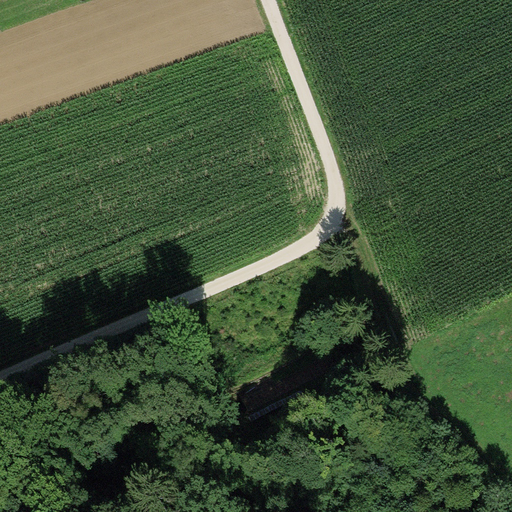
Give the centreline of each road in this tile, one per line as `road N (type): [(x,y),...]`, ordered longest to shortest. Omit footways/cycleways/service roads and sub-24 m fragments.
road 1 (track): [(0,381),(309,245),(332,218),(335,181),(266,0)]
road 2 (track): [(332,218),(351,249),(387,366),(511,507)]
